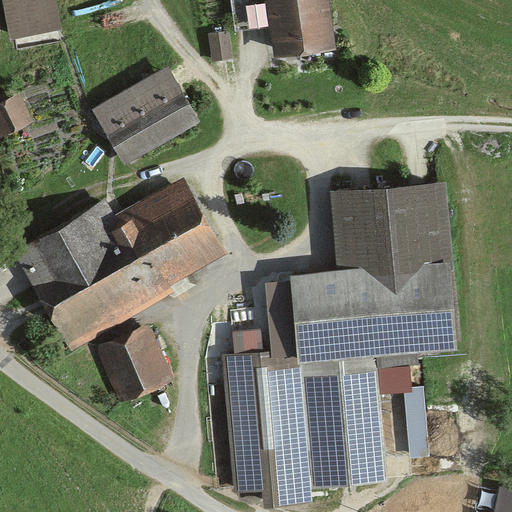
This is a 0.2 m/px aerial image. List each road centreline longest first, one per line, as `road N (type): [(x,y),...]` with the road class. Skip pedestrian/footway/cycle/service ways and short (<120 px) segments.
road 1 (track): [(170,478),(182,446),(190,354),(234,263),(216,192),(231,150),(287,137),(511,129)]
road 2 (unclassified): [(0,361),(223,511)]
